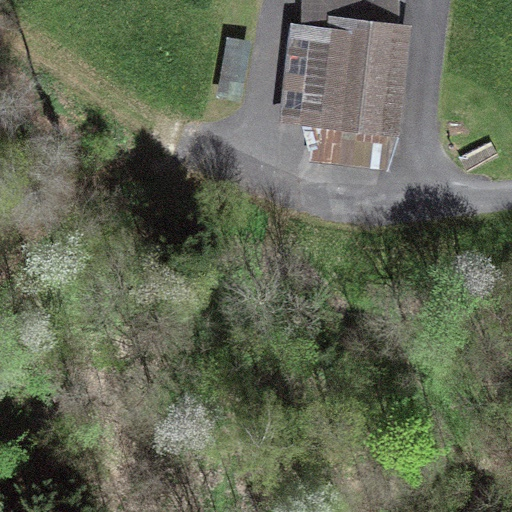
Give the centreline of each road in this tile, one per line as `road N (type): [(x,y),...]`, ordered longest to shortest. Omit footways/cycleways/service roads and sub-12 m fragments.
road 1 (track): [(190,143),(81,193),(0,274)]
road 2 (track): [(0,31),(190,143)]
